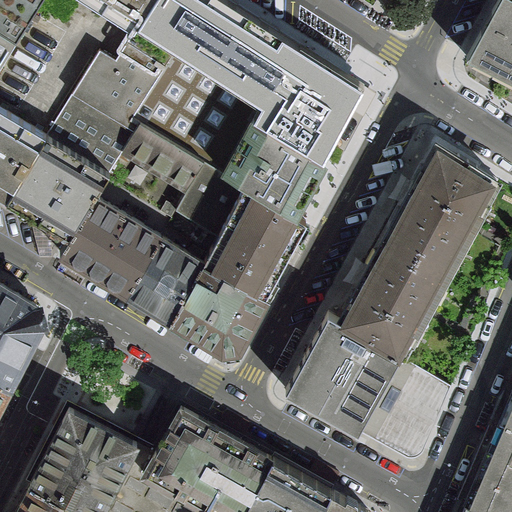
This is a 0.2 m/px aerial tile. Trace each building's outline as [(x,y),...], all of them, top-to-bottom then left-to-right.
[(0,0),(0,32),(17,42),(44,0),(0,0)] [(88,0),(135,29),(142,18),(152,0),(88,0)] [(256,115),(325,159),(371,85),(234,0),(152,0),(142,18),(267,97),(256,115)] [(511,0),(498,0),(472,50),(511,69),(511,0)] [(0,71),(17,42),(0,32),(0,71)] [(48,132),(111,170),(124,150),(141,120),(133,115),(167,64),(128,40),(123,49),(117,58),(102,48),(48,132)] [(0,194),(8,199),(48,132),(17,114),(0,104),(0,194)] [(256,115),(226,171),(295,213),(305,193),(317,172),(325,159),(256,115)] [(141,120),(124,150),(188,188),(206,160),(141,120)] [(71,237),(97,194),(111,170),(48,132),(8,199),(39,218),(71,237)] [(415,185),(388,234),(449,267),(498,178),(438,141),(415,185)] [(188,188),(178,209),(218,234),(204,260),(173,319),(223,350),(242,347),(261,310),(287,258),(307,219),(295,213),(226,171),(206,160),(188,188)] [(128,291),(161,233),(97,194),(71,237),(62,251),(93,270),(128,291)] [(173,319),(204,260),(161,233),(128,291),(148,304),(173,319)] [(366,274),(341,318),(402,354),(449,267),(388,234),(366,274)] [(0,377),(9,382),(27,347),(42,319),(37,303),(0,280),(0,377)] [(360,429),(402,354),(341,318),(329,311),(309,348),(287,388),(360,429)] [(454,383),(402,354),(360,429),(409,455),(416,456),(421,454),(425,448),(445,403),(454,383)] [(0,399),(9,382),(0,377),(0,399)] [(511,511),(511,396),(492,443),(467,502),(492,511),(511,511)] [(182,404),(157,450),(146,471),(220,511),(241,511),(273,455),(244,439),(182,404)] [(92,511),(101,511),(138,440),(71,406),(51,443),(31,481),(90,511),(92,511)] [(138,440),(101,511),(220,511),(146,471),(157,450),(138,440)] [(302,472),(273,455),(241,511),(321,511),(333,489),(302,472)] [(14,511),(89,511),(90,511),(31,481),(20,502),(14,511)] [(370,511),(371,511),(356,502),(333,489),(321,511),(370,511)] [(492,511),(467,502),(462,511),(492,511)]
